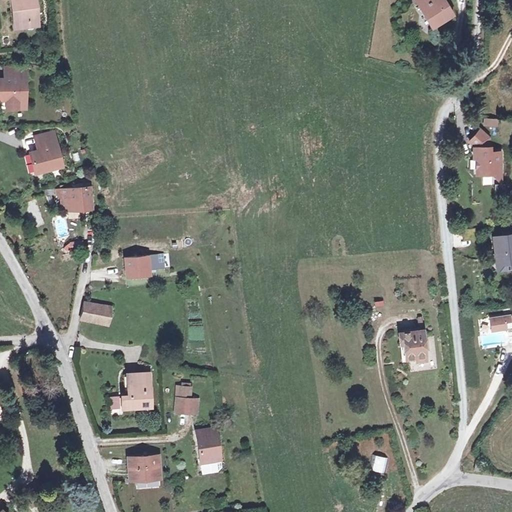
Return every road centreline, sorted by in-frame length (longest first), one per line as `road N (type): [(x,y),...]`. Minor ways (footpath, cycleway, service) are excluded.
road 1 (residential): [(446,480),(465,431),(444,239),(444,123),(473,83),(484,0)]
road 2 (unclassified): [(54,336),(114,511)]
